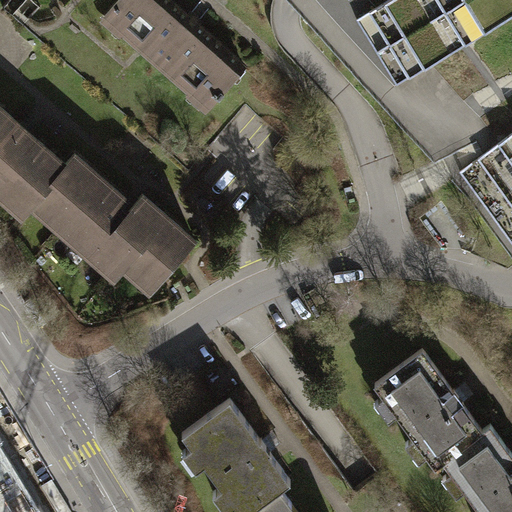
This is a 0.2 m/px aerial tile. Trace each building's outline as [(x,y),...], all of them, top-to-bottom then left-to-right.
[(170,0),(120,0),(106,17),(208,108),(246,66),(170,0)] [(404,35),(444,10),(437,0),(388,0),(384,3),(404,35)] [(437,0),(444,10),(460,0),(437,0)] [(464,44),(484,32),(464,0),(460,0),(444,10),(464,44)] [(511,0),(464,0),(484,32),(511,14),(511,0)] [(388,44),(404,35),(384,3),(368,12),(388,44)] [(424,68),(464,44),(444,10),(404,35),(424,68)] [(355,20),(375,52),(388,44),(368,12),(355,20)] [(408,78),(424,68),(404,35),(388,44),(408,78)] [(388,44),(375,52),(395,86),(408,78),(388,44)] [(76,165),(0,99),(0,199),(5,193),(32,216),(39,208),(76,165)] [(511,163),(511,134),(498,145),(511,163)] [(511,203),(511,163),(498,145),(479,159),(511,203)] [(59,233),(114,280),(126,266),(157,292),(202,240),(152,196),(142,207),(83,157),(76,165),(39,208),(63,228),(59,233)] [(511,242),(511,203),(479,159),(460,172),(511,242)] [(424,348),(377,383),(437,464),(445,458),(483,429),(464,402),(469,397),(461,384),(454,389),(424,348)] [(231,397),(181,433),(238,511),(248,511),(282,487),(292,480),(269,450),(276,446),(267,434),(261,438),(231,397)] [(445,458),(484,511),(511,511),(511,452),(491,424),(483,429),(445,458)] [(0,511),(36,511),(0,453),(0,511)] [(248,511),(300,511),(282,487),(248,511)]
